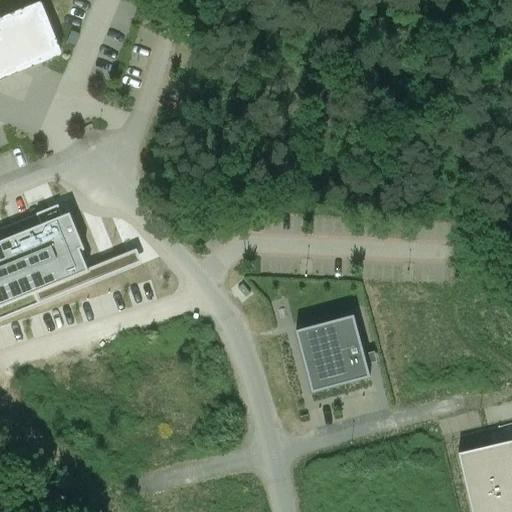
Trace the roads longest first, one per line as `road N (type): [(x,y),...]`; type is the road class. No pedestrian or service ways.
road 1 (residential): [(272,455),(511,392)]
road 2 (residential): [(215,297),(5,360)]
road 3 (residential): [(272,455),(244,355),(215,297)]
road 4 (residential): [(215,297),(104,176)]
road 5 (residential): [(272,455),(135,488)]
